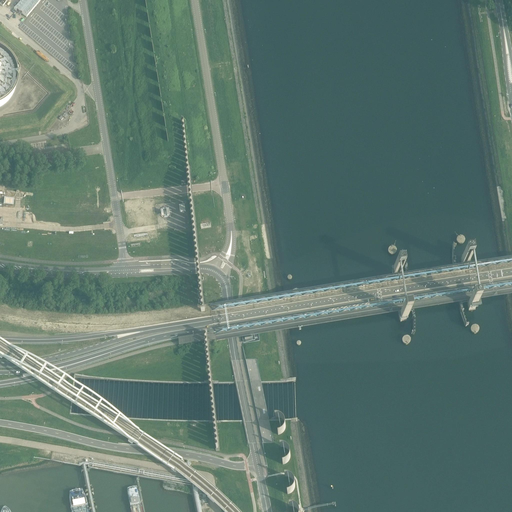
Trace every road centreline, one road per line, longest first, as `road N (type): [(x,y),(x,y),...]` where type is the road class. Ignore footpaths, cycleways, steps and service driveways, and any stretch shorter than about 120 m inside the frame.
road 1 (motorway): [(0,393),(185,409),(511,401)]
road 2 (motorway): [(511,385),(186,393),(0,377)]
road 3 (trunk): [(76,363),(197,330),(511,280)]
road 4 (trunk): [(511,272),(151,330)]
road 5 (unclassified): [(125,271),(81,0)]
road 6 (secondary): [(257,465),(0,423)]
road 7 (unclassified): [(216,511),(206,475),(0,439)]
road 8 (unclassified): [(231,230),(192,0)]
road 9 (secondary): [(257,465),(222,278)]
road 10 (trunk): [(151,330),(0,365)]
road 11 (trunk): [(151,330),(0,341)]
road 12 (secondary): [(125,271),(0,265)]
